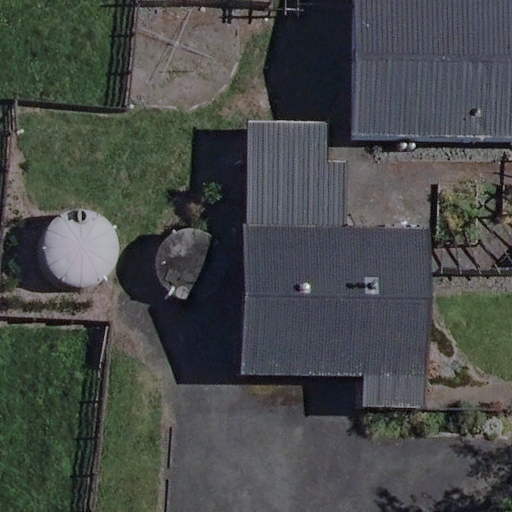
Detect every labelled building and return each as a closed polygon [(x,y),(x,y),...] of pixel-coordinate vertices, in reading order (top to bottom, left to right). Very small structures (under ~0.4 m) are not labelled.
[(511,0),(353,0),(347,142),(511,149),(511,0)] [(160,185),(157,249),(234,253),(237,190),(160,185)] [(421,421),(427,245),(246,239),(241,385),(360,388),(359,419),(421,421)] [(184,511),(184,354),(120,355),(115,511),(184,511)] [(2,432),(0,436),(0,475),(0,477),(5,485),(10,492),(17,499),(25,503),(34,507),(43,509),(52,509),(61,508),(70,505),(78,500),(86,495),(92,488),(97,480),(100,471),(102,462),(102,453),(101,444),(98,435),(94,427),(88,420),(81,413),(73,409),(65,405),(56,403),(46,403),(37,404),(28,407),(20,412),(13,417),(7,424),(2,432)]
